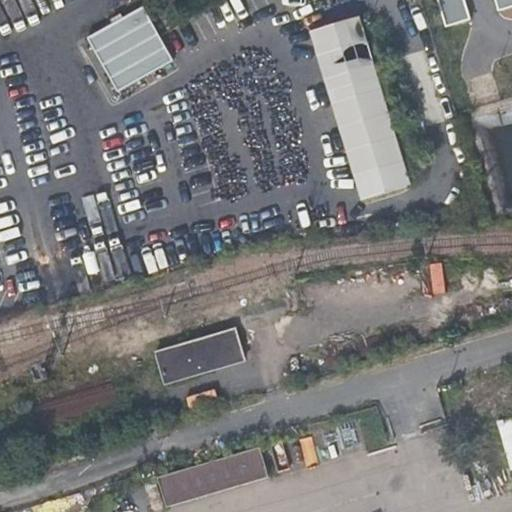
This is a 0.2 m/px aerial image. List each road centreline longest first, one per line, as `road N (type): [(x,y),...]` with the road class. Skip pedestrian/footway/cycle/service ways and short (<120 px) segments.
road 1 (unknown): [(195,225),(270,204),(383,216),(436,199),(441,146),(425,72),(384,8),(366,0)]
road 2 (unclassified): [(511,342),(153,449)]
road 3 (unknown): [(49,30),(54,75),(98,213),(141,234),(195,225)]
road 4 (unknown): [(359,0),(239,42),(149,95)]
road 5 (unknown): [(0,100),(55,242)]
road 6 (unknown): [(149,95),(195,225)]
